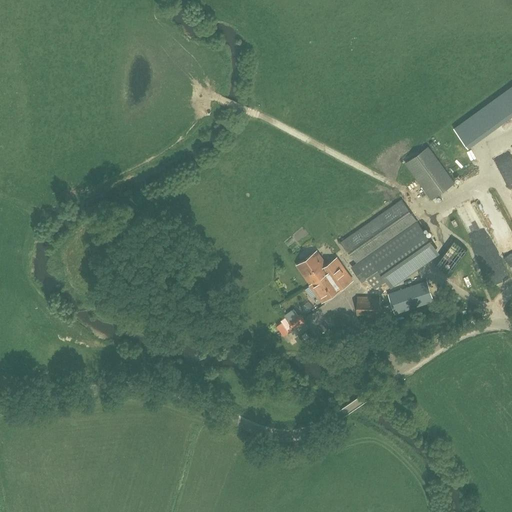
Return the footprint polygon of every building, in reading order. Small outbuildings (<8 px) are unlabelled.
[(431,199),(454,183),(429,147),(406,163),(431,199)] [(478,212),(495,200),(491,194),(473,206),(478,212)] [(401,200),(342,241),(358,264),(374,288),(386,280),(391,287),(440,253),(417,222),(401,200)] [(457,241),(437,264),(449,274),(469,251),(457,241)] [(297,265),(322,301),(352,280),(337,258),(327,265),(317,251),(297,265)] [(395,314),(399,313),(434,301),(427,282),(389,294),(395,314)] [(358,297),(357,317),(379,318),(380,298),(358,297)] [(296,317),(288,322),(294,330),(300,326),(302,325),(296,317)] [(344,333),(345,344),(354,343),(354,332),(344,333)]
